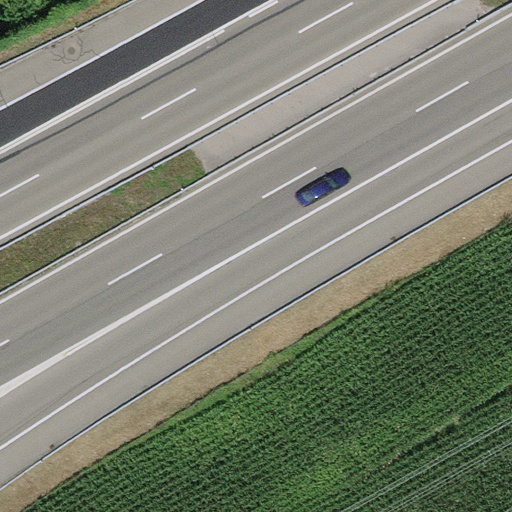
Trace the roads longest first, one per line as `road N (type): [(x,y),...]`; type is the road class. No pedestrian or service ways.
road 1 (motorway): [(0,423),(467,101)]
road 2 (motorway): [(0,355),(467,101)]
road 3 (motorway): [(356,0),(0,193)]
road 4 (motorway): [(231,0),(0,126)]
